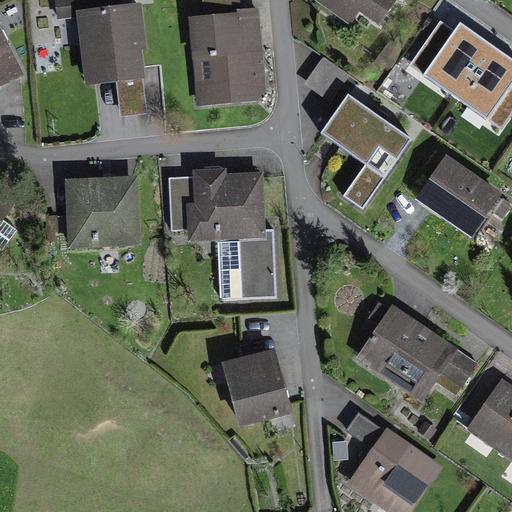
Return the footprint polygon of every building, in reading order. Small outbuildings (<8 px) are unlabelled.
[(76,19),(85,87),(116,84),(121,119),(148,115),(143,80),(147,80),(144,51),(148,51),(143,4),(118,7),(117,0),(54,0),(57,21),(76,19)] [(189,18),(197,108),(257,104),(267,90),(260,9),(241,10),(240,0),(201,0),(203,17),(189,18)] [(312,0),(351,26),(360,12),(380,27),(397,0),(312,0)] [(0,89),(25,76),(0,26),(0,89)] [(511,67),(458,31),(424,78),(478,116),(511,67)] [(350,76),(323,58),(303,85),(330,104),(350,76)] [(348,96),(321,135),(364,166),(343,197),(364,211),(412,141),(348,96)] [(446,157),(415,202),(471,240),(491,212),(503,219),(511,206),(511,204),(502,197),(503,195),(446,157)] [(169,179),(171,232),(187,231),(188,244),(218,242),(221,301),(277,299),(274,230),(266,230),(264,173),(227,175),(226,170),(192,171),(192,178),(169,179)] [(68,243),(69,251),(142,247),(138,177),(66,180),(67,216),(68,243)] [(0,225),(21,196),(0,182),(0,225)] [(67,216),(46,218),(48,244),(68,243),(67,216)] [(356,359),(423,404),(436,383),(456,397),(478,364),(392,305),(389,310),(379,303),(368,320),(378,326),(356,359)] [(221,364),(239,430),(293,415),(275,350),(221,364)] [(511,386),(502,380),(467,431),(511,462),(511,386)] [(347,487),(385,511),(413,511),(444,468),(387,428),(385,431),(359,413),(346,431),(373,449),(347,487)] [(437,430),(424,422),(418,432),(431,440),(437,430)] [(347,442),(333,443),(334,461),(348,461),(347,442)]
